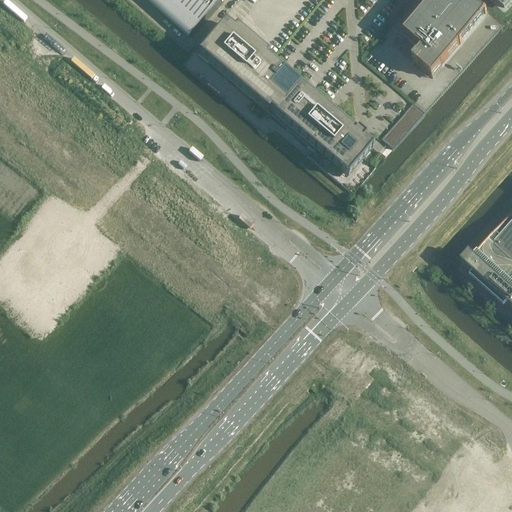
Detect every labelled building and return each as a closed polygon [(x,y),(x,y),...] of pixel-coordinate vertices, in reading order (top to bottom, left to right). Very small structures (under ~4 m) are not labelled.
[(146,0),(189,38),(223,0),(146,0)] [(433,79),(486,16),(466,0),(435,0),(433,3),(404,37),(422,52),(413,63),(433,79)] [(225,24),(198,55),(198,57),(314,155),(316,153),(346,179),(372,148),(364,141),(365,140),(357,133),(356,134),(300,87),(299,87),(283,74),(267,60),(269,58),(236,30),(234,32),(225,24)] [(393,149),(424,114),(414,105),(383,139),(393,149)] [(511,218),(467,269),(511,308),(511,218)]
